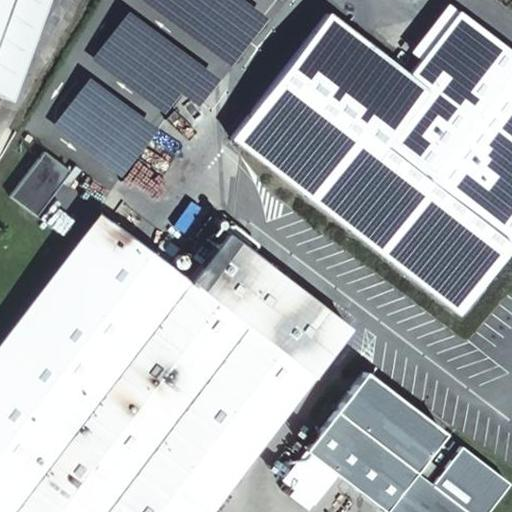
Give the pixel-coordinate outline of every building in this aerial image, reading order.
[(458,315),(511,246),(511,53),(457,11),(405,78),(324,15),(228,139),(458,315)] [(0,511),(212,511),(310,380),(186,286),(108,229),(0,372),(0,511)] [(222,238),(186,286),(310,380),(346,332),(222,238)] [(442,432),(363,373),(282,478),(314,502),(337,473),(387,511),(467,511),(429,483),(425,480),(413,470),(423,457),(442,432)] [(459,445),(429,483),(467,511),(482,511),(506,481),(459,445)] [(423,457),(413,470),(425,480),(435,466),(423,457)]
